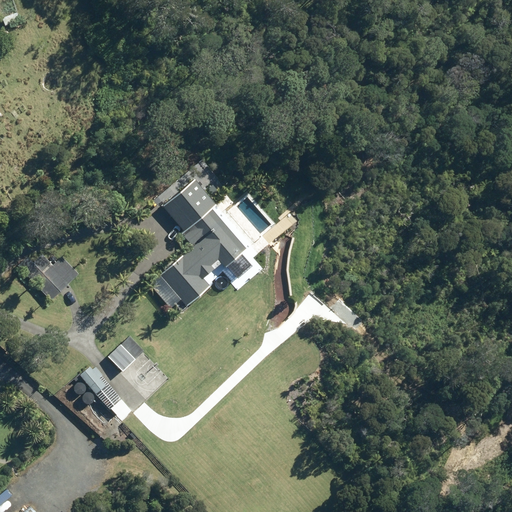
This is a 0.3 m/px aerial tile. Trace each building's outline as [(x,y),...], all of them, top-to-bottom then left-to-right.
[(16,9),(0,16),(5,27),(21,21),(16,9)] [(221,267),(241,250),(206,209),(209,206),(186,180),(156,207),(179,232),(176,234),(188,247),(155,275),(183,308),(207,287),(199,278),(210,269),(207,266),(214,259),(221,267)] [(46,302),(68,281),(49,261),(27,281),(46,302)] [(116,373),(130,360),(116,345),(102,357),(116,373)] [(103,386),(85,367),(71,380),(89,399),(103,386)] [(33,483),(27,477),(13,491),(19,497),(33,483)]
